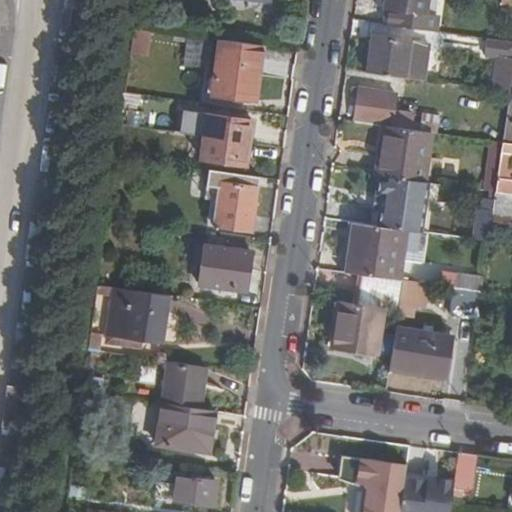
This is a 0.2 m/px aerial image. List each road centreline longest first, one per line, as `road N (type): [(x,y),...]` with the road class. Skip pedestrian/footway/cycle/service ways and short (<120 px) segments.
road 1 (residential): [(269,400),(331,0)]
road 2 (unclassified): [(0,294),(39,0)]
road 3 (residential): [(511,437),(269,400)]
